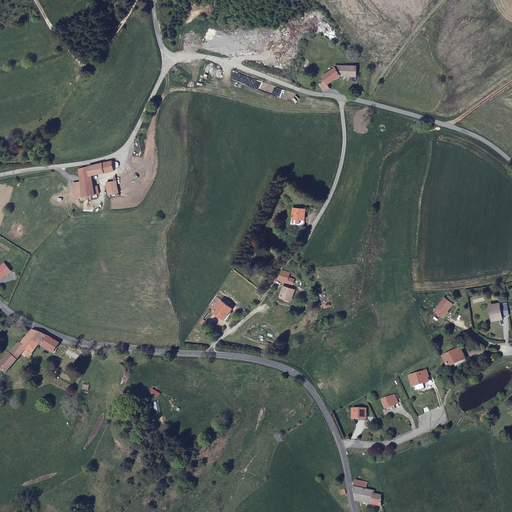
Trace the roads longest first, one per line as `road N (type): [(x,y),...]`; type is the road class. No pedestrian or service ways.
road 1 (unclassified): [(169,61),(117,155),(0,175)]
road 2 (residential): [(208,351),(75,342),(0,301)]
road 3 (unclassified): [(342,97),(448,125),(511,162)]
road 4 (unclassified): [(169,61),(208,56),(342,97)]
road 5 (residential): [(343,444),(300,375),(260,358),(208,351)]
road 6 (residential): [(298,254),(340,172),(342,97)]
